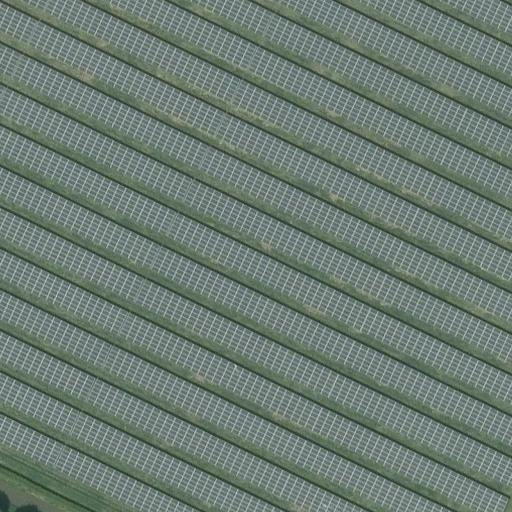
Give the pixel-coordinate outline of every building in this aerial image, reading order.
[(185,366),(235,366),(140,322),(138,327),(124,327),(128,318),(116,312),(116,315),(102,315),(107,317),(80,317),(185,366)] [(239,317),(360,366),(415,367),(281,313),(277,322),(266,317),(239,317)] [(0,319),(100,366),(151,366),(51,319),(32,319),(32,318),(0,318),(0,319)] [(150,318),(278,366),(334,367),(206,318),(150,318)] [(501,367),(385,323),(385,329),(344,329),(442,366),(501,367)] [(0,359),(11,365),(66,366),(0,333),(0,359)]
